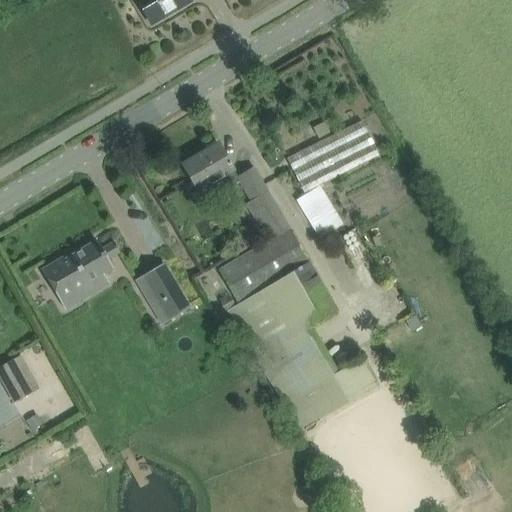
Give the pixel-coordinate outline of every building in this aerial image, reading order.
[(137,0),(141,6),(151,23),(190,0),(189,0),(137,0)] [(304,194),(379,156),(361,121),(286,159),(304,194)] [(324,122),(312,128),(318,139),(329,133),(324,122)] [(225,176),(232,172),(234,171),(218,144),(182,165),(204,202),(231,187),(225,176)] [(238,178),(236,179),(238,182),(250,202),(245,205),(262,233),(284,220),(254,169),(238,178)] [(332,232),(356,218),(334,179),(309,193),(332,232)] [(355,232),(368,252),(380,244),(368,224),(355,232)] [(267,241),(218,270),(238,304),(226,311),(298,430),(318,418),(303,393),(338,372),(311,327),(338,311),(288,228),(267,241)] [(254,234),(243,240),(246,247),(258,240),(254,234)] [(108,260),(120,253),(114,242),(102,250),(97,241),(64,260),(62,258),(42,270),(61,303),(76,294),(75,291),(113,269),(108,260)] [(0,292),(20,284),(12,264),(0,268),(0,292)] [(163,265),(136,281),(151,307),(161,323),(189,307),(179,291),(163,265)] [(0,376),(0,408),(1,412),(32,400),(20,369),(0,376)] [(36,415),(26,421),(31,430),(42,424),(36,415)] [(439,416),(427,423),(426,424),(430,432),(444,424),(439,416)]
